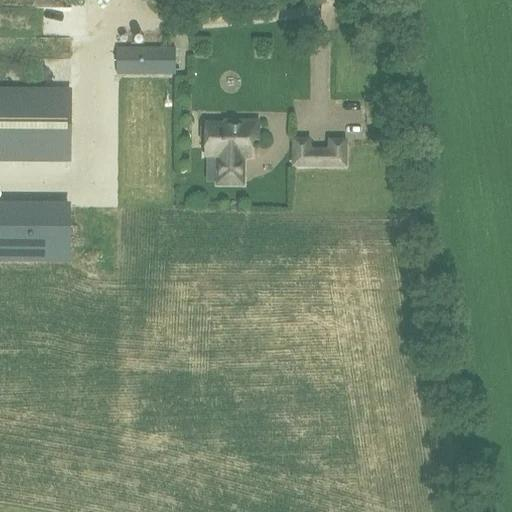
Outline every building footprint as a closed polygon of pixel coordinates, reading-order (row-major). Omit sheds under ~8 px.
[(176,47),(127,47),(117,47),(117,75),(176,75),(176,47)] [(0,147),(82,147),(81,79),(0,79),(0,147)] [(235,125),(206,125),(206,130),(201,130),(201,146),(205,146),(205,156),(215,156),(214,184),(224,184),(246,184),(246,156),(251,156),(251,140),(257,140),(257,123),(235,123),(235,125)] [(345,167),(346,141),(333,140),(333,151),(313,150),(313,140),(293,140),(293,166),(345,167)] [(49,262),(69,262),(69,208),(49,208),(49,262)]
